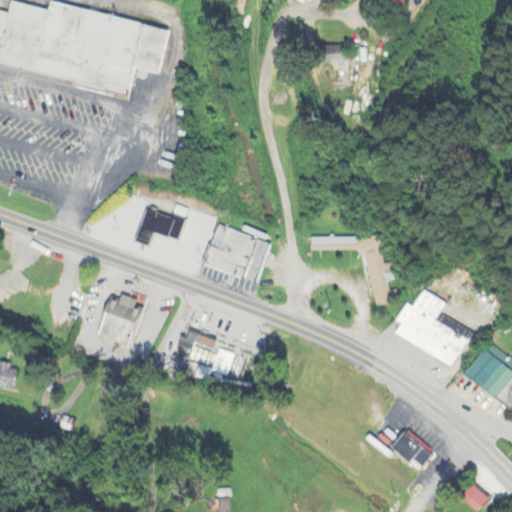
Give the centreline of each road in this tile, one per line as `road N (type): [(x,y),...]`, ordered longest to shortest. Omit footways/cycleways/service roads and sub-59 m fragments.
road 1 (primary): [(413,389),(287,317),(0,218)]
road 2 (residential): [(153,511),(142,391),(151,362)]
road 3 (primary): [(511,476),(413,389)]
